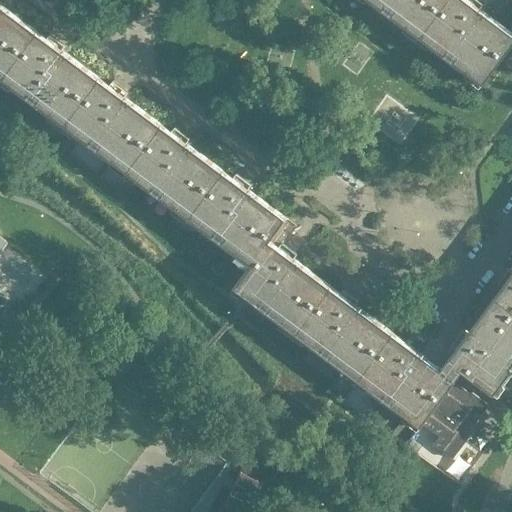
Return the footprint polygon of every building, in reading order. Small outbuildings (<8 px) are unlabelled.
[(0,0),(0,75),(1,77),(36,31),(0,4),(0,0)] [(445,0),(371,0),(384,9),(386,7),(394,13),(392,15),(419,35),(445,0)] [(511,47),(511,33),(483,12),(467,0),(445,0),(419,35),(446,55),(448,53),(456,59),(454,61),(484,84),(511,47)] [(97,77),(65,52),(36,31),(1,77),(28,97),(30,94),(38,100),(36,103),(63,123),(97,77)] [(159,123),(127,99),(97,77),(63,123),(90,143),(92,141),(100,146),(98,149),(125,169),(159,123)] [(221,169),(189,145),(159,123),(125,169),(152,189),(154,187),(162,193),(160,195),(187,215),(221,169)] [(329,285),(280,249),(297,226),(221,169),(187,215),(214,235),(216,233),(223,239),(221,241),(252,264),(235,286),(260,305),(262,303),(270,309),(268,311),(295,331),(329,285)] [(511,275),(494,300),(511,313),(511,275)] [(391,332),(358,307),(329,285),(295,331),(322,352),(324,349),(332,355),(330,357),(357,378),(391,332)] [(511,367),(511,365),(511,313),(494,300),(442,369),(391,332),(357,378),(384,398),(386,395),(394,401),(392,403),(422,426),(424,424),(454,384),(464,371),(495,394),(511,371),(511,367)] [(473,428),(489,407),(471,394),(470,396),(454,384),(424,424),(437,434),(431,442),(453,459),(475,430),(473,428)] [(217,511),(244,511),(260,482),(238,471),(217,511)]
